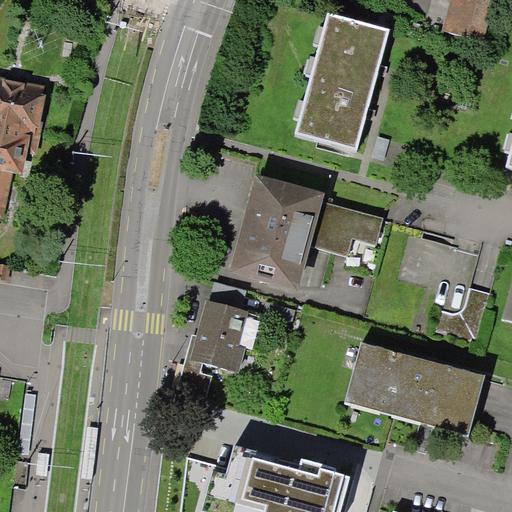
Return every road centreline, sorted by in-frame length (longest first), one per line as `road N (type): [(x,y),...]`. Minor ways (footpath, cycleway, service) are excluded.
road 1 (residential): [(511,500),(125,396)]
road 2 (primary): [(125,396),(156,124),(187,2)]
road 3 (residential): [(121,0),(89,120),(61,308)]
